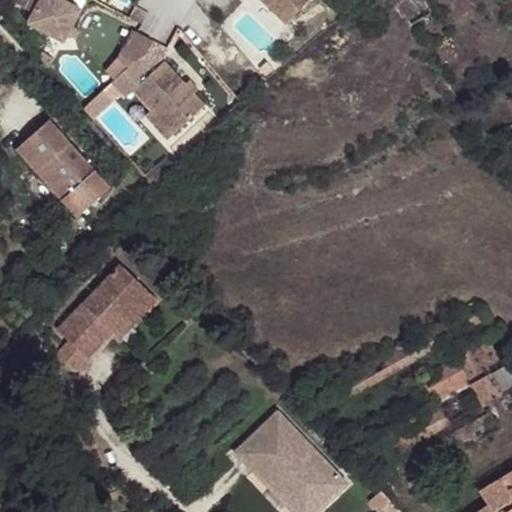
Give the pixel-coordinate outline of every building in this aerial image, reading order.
[(20,0),(44,12),(38,23),(74,42),(78,35),(83,25),(92,8),(82,4),(84,0),(20,0)] [(274,0),(300,27),(329,0),(328,0),(274,0)] [(155,12),(147,8),(142,17),(151,22),(155,12)] [(83,25),(78,35),(87,39),(91,30),(83,25)] [(143,32),(125,66),(137,73),(150,60),(160,51),(164,43),(143,32)] [(137,73),(124,85),(138,101),(146,95),(164,115),(185,138),(217,110),(207,98),(199,89),(177,65),(164,76),(150,60),(137,73)] [(203,84),(199,89),(207,98),(212,94),(203,84)] [(124,102),(115,93),(97,109),(106,119),(124,102)] [(185,138),(164,115),(158,121),(179,144),(185,138)] [(55,127),(23,156),(84,223),(116,194),(55,127)] [(153,184),(163,189),(181,170),(174,163),(151,182),(153,184)] [(81,358),(107,331),(145,293),(116,266),(53,331),(81,358)] [(145,293),(107,331),(114,339),(152,300),(145,293)] [(473,303),(305,398),(318,413),(483,320),(473,303)] [(370,466),(511,390),(511,355),(498,333),(438,367),(418,379),(432,404),(353,447),(370,466)] [(275,411),(232,451),(251,471),(259,464),(305,511),(312,511),(343,483),(275,411)] [(378,473),(393,489),(499,436),(489,418),(378,473)] [(305,511),(259,464),(251,471),(290,511),(305,511)] [(511,511),(511,474),(478,494),(488,510),(483,511),(511,511)] [(388,499),(379,489),(367,499),(375,510),(388,499)]
